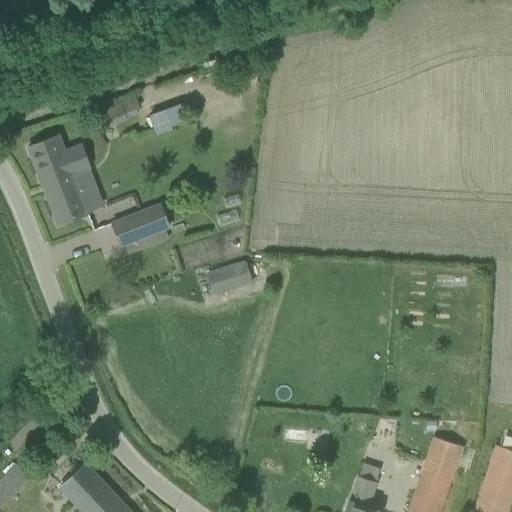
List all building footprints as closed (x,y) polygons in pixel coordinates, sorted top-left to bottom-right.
[(135,93),(99,101),(104,123),(140,115),(135,93)] [(148,114),(156,133),(170,128),(162,108),(148,114)] [(63,150),(58,136),(28,148),(58,225),(88,214),(85,207),(74,177),(90,170),(81,143),(63,150)] [(110,223),(121,249),(171,228),(161,203),(110,223)] [(224,268),(231,290),(253,284),(246,261),(224,268)] [(436,431),(436,422),(427,422),(427,431),(436,431)] [(440,511),(462,447),(433,437),(408,511),(440,511)] [(511,450),(496,446),(473,511),(507,511),(511,498),(511,450)] [(129,511),(85,463),(57,489),(78,511),(129,511)] [(0,482),(0,505),(2,507),(29,477),(16,465),(0,482)] [(348,502),(344,511),(378,511),(379,511),(369,508),(377,482),(359,477),(350,502),(348,502)]
